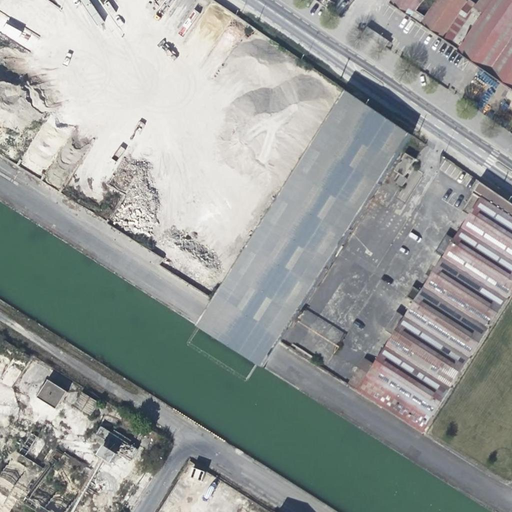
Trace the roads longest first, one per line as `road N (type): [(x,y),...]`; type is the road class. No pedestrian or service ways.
road 1 (residential): [(511,176),(253,0)]
road 2 (residential): [(187,434),(0,316)]
road 3 (residential): [(311,511),(187,434)]
